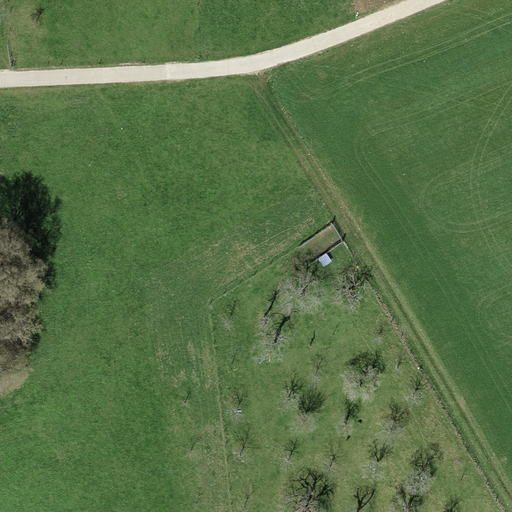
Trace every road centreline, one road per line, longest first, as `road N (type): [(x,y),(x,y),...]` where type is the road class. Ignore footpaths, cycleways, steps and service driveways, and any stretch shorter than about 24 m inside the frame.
road 1 (track): [(257,67),(511,508)]
road 2 (track): [(0,83),(235,72),(430,0)]
